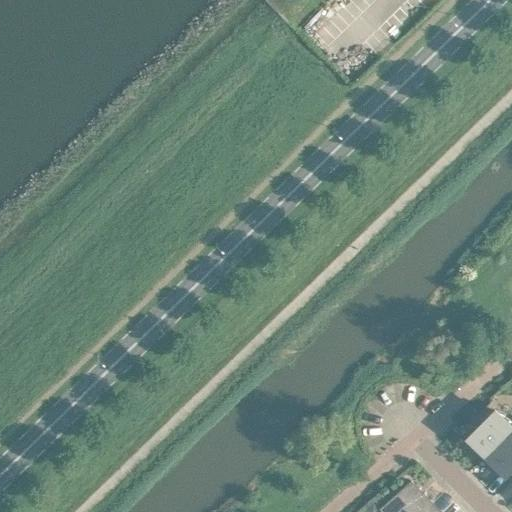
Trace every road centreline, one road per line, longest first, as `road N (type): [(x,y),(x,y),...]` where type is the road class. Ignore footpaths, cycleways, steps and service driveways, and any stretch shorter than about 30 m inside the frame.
road 1 (secondary): [(0,455),(470,0)]
road 2 (residential): [(480,499),(389,410)]
